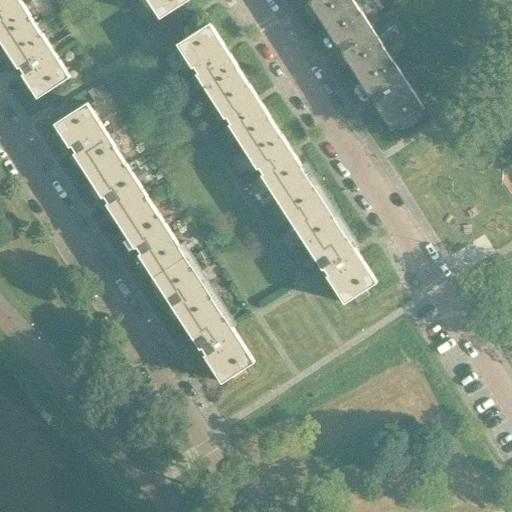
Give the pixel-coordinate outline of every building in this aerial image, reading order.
[(20,0),(0,0),(0,38),(4,44),(36,24),(20,0)] [(148,0),(160,18),(187,0),(148,0)] [(354,0),(306,0),(309,3),(310,2),(323,23),(356,2),(354,0)] [(356,2),(323,23),(336,43),(336,45),(337,46),(341,53),(342,52),(356,74),(389,53),(356,2)] [(178,44),(211,96),(244,75),(230,54),(231,53),(229,52),(225,47),(225,45),(224,45),(210,23),(178,44)] [(36,24),(4,44),(18,66),(17,67),(23,76),(24,75),(38,97),(70,76),(36,24)] [(389,53),(356,74),(369,94),(368,95),(373,102),(374,104),(375,103),(392,129),(425,108),(389,53)] [(257,96),(244,75),(211,96),(244,146),(276,125),(263,104),(262,102),(262,103),(258,97),(258,96),(258,95),(257,96)] [(101,83),(93,88),(97,94),(105,89),(101,83)] [(74,155),(75,154),(88,174),(120,153),(87,102),(55,123),(69,146),(68,146),(73,154),(74,155)] [(289,146),(276,125),(244,146),(276,197),(309,176),(295,155),(296,154),(295,153),(294,153),(290,147),(291,147),(290,145),(289,146)] [(120,153),(88,174),(102,196),(101,197),(107,205),(108,205),(121,225),(153,204),(120,153)] [(377,282),(359,254),(309,176),(276,197),(322,268),(320,270),(325,277),(328,276),(345,303),(377,282)] [(153,204),(121,225),(153,275),(186,254),(153,204)] [(204,248),(196,254),(200,261),(208,255),(204,248)] [(255,361),(232,326),(186,254),(153,275),(200,348),(198,349),(203,357),(205,355),(222,382),(255,361)]
